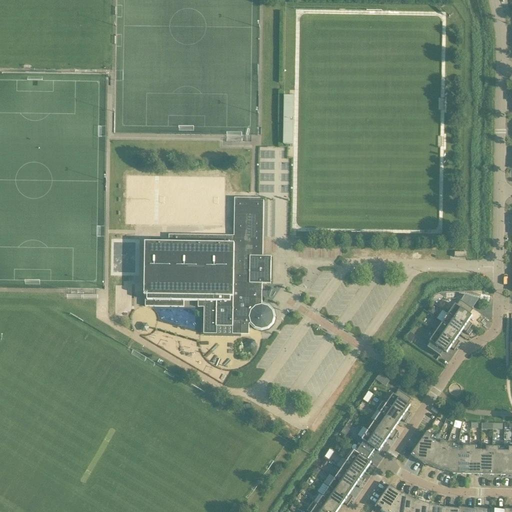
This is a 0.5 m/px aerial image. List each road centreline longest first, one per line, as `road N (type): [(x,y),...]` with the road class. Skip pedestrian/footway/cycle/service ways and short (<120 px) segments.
road 1 (residential): [(386,462),(466,349),(495,329),(500,307)]
road 2 (residential): [(511,493),(448,492),(386,462)]
road 3 (unclassified): [(499,190),(502,67)]
